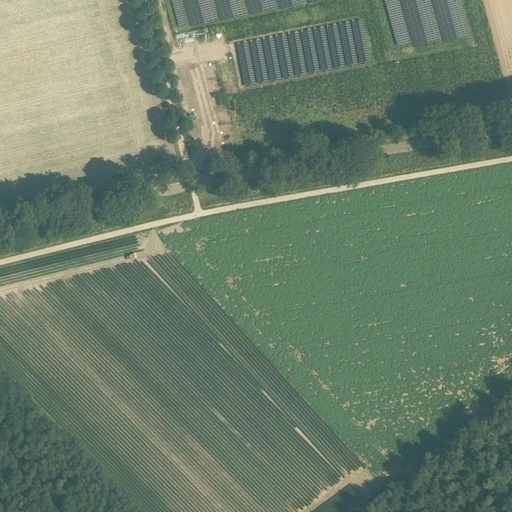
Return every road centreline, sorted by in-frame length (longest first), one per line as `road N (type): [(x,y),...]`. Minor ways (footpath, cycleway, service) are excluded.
road 1 (tertiary): [(192,184),(511,128)]
road 2 (track): [(350,511),(511,394)]
road 3 (tertiary): [(0,232),(192,184)]
road 4 (unclassified): [(192,184),(144,0)]
